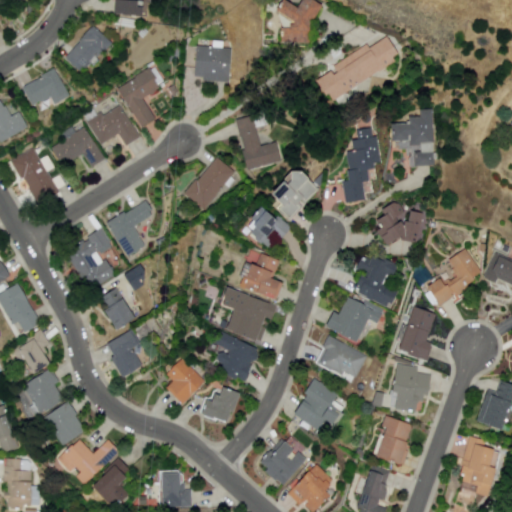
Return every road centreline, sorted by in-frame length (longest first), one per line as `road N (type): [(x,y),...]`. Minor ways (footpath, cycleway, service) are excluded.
road 1 (residential): [(266,511),(191,445),(125,418),(101,396),(73,322),(0,193)]
road 2 (residential): [(329,237),(278,393),(219,470)]
road 3 (residential): [(181,143),(29,242)]
road 4 (residential): [(418,511),(477,349)]
